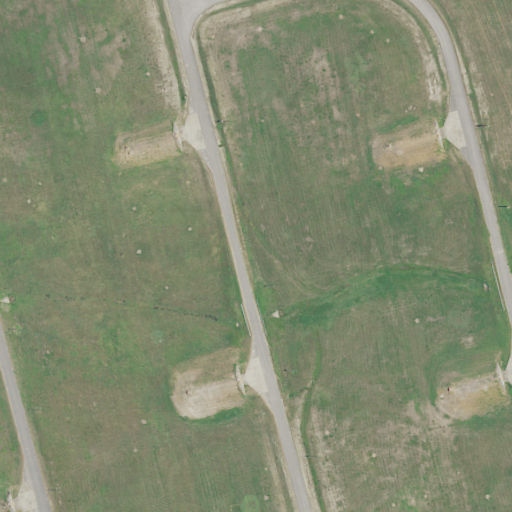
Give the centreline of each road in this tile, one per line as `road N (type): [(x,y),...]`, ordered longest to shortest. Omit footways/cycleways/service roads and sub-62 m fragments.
road 1 (residential): [(511,294),(452,57),(423,4),(176,9)]
road 2 (residential): [(173,0),(305,511)]
road 3 (residential): [(0,338),(44,511)]
